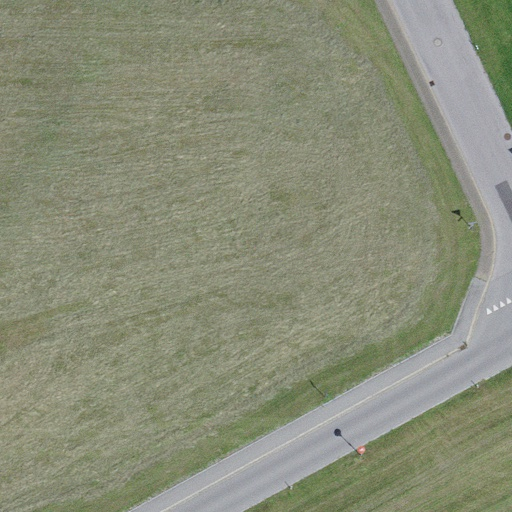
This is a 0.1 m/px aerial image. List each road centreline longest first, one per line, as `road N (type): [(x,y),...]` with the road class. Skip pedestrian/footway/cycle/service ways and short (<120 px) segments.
road 1 (unclassified): [(189,511),(511,330)]
road 2 (residential): [(419,0),(511,197)]
